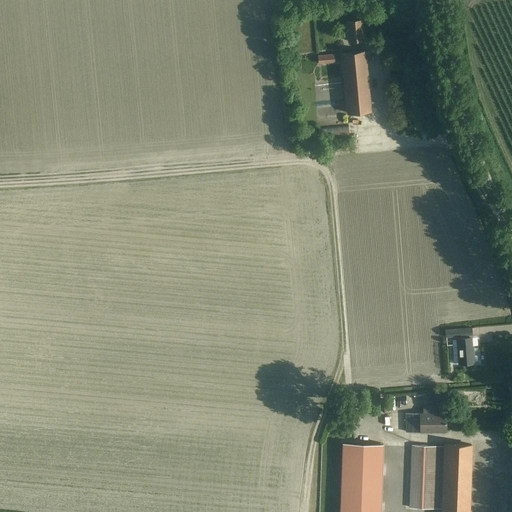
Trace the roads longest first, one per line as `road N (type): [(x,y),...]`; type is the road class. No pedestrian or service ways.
road 1 (track): [(308,511),(312,444),(345,346),(328,168),(312,162),(0,180)]
road 2 (unclassified): [(511,232),(440,72),(431,0)]
